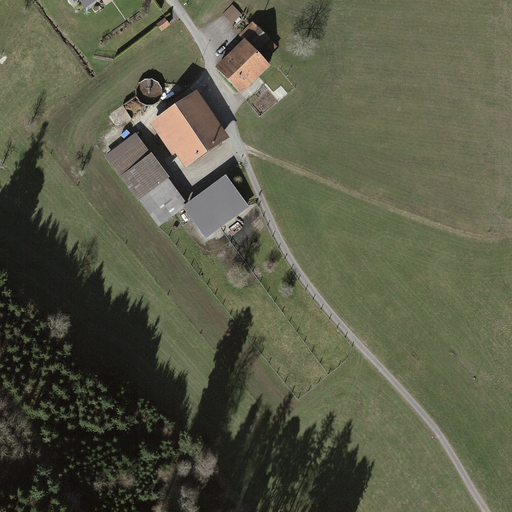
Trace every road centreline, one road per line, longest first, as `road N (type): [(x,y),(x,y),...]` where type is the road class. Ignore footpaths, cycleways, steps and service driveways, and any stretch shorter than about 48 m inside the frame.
road 1 (track): [(171,0),(208,55),(212,84),(294,264),(428,420),(487,511)]
road 2 (track): [(78,511),(0,388)]
